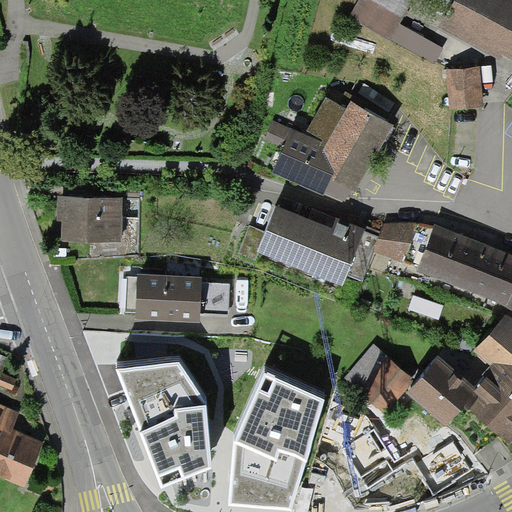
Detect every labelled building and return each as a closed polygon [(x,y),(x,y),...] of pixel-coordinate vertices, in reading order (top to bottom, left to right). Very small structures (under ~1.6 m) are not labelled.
[(511,67),(511,0),(358,0),(348,20),(437,63),(452,39),(511,67)] [(447,109),(480,106),(477,70),(444,73),(447,109)] [(313,184),(348,201),(392,123),(331,88),(306,131),(274,119),(267,137),(282,146),(275,168),(313,184)] [(62,243),(121,243),(121,201),(88,201),(62,201),(62,243)] [(341,287),(367,223),(346,214),(317,203),(310,219),(276,205),(267,229),(257,253),(341,287)] [(511,303),(511,249),(483,237),(438,220),(419,266),(511,303)] [(254,259),(257,253),(267,229),(252,222),(238,252),(254,259)] [(204,284),(204,277),(138,275),(138,281),(127,281),(127,312),(138,312),(138,320),(199,321),(199,313),(229,313),(230,285),(204,284)] [(443,314),(447,300),(417,292),(413,307),(443,314)] [(463,399),(511,439),(511,313),(466,368),(442,348),(419,375),(380,343),(352,376),(390,407),(409,386),(447,418),(454,409),(463,399)] [(179,355),(119,361),(159,478),(213,461),(205,397),(179,355)] [(333,390),(259,357),(230,429),(228,485),(300,499),(333,390)] [(0,402),(0,485),(16,494),(39,445),(12,432),(22,412),(0,402)] [(417,504),(473,472),(449,431),(418,449),(404,426),(368,447),(397,497),(409,490),(417,504)]
